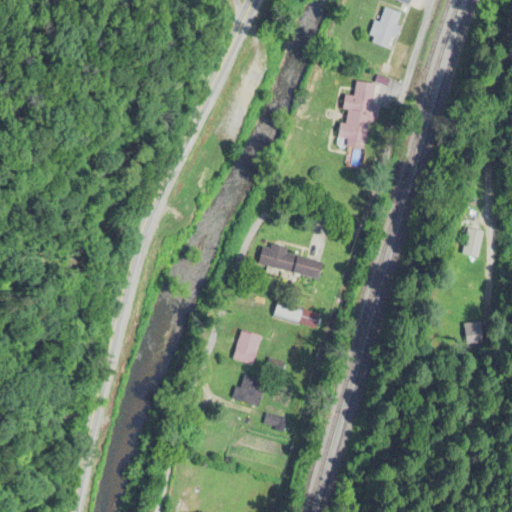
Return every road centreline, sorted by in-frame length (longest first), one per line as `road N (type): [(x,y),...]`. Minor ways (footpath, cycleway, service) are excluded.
road 1 (residential): [(431,0),(365,214),(348,222),(276,210),(258,223),(156,511)]
road 2 (secondary): [(71,511),(123,285),(247,0)]
